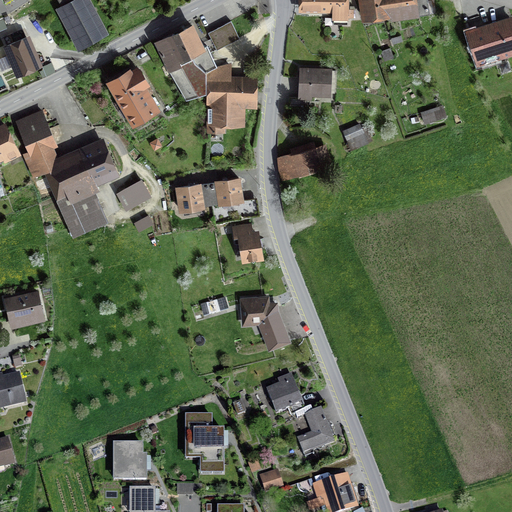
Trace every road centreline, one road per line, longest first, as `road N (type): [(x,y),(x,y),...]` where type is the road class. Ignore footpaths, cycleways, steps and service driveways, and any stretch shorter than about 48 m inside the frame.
road 1 (residential): [(387,511),(275,216),(269,126),(283,0)]
road 2 (residential): [(212,0),(0,109)]
road 3 (residential): [(389,511),(511,479)]
